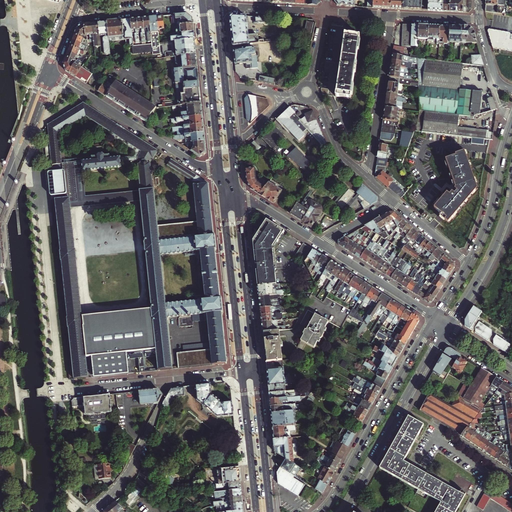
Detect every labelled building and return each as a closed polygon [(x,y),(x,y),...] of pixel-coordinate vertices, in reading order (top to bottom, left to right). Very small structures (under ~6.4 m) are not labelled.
[(373,0),(373,8),(382,8),(381,0),(373,0)] [(381,0),(382,8),(390,9),(390,0),(381,0)] [(390,0),(390,9),(404,9),(403,0),(390,0)] [(403,0),(404,9),(428,10),(428,0),(403,0)] [(428,0),(428,10),(442,11),(442,0),(428,0)] [(442,0),(442,11),(449,12),(450,0),(442,0)] [(472,1),(460,0),(450,0),(449,12),(469,13),(471,10),(472,1)] [(505,0),(485,0),(485,10),(506,14),(507,6),(505,6),(505,0)] [(176,22),(177,26),(181,26),(193,24),(193,18),(187,13),(176,15),(176,22)] [(233,15),(230,18),(233,46),(265,43),(264,40),(259,40),(258,36),(256,34),(248,35),(246,16),(233,15)] [(160,46),(158,30),(157,16),(149,17),(152,42),(152,44),(152,48),(154,49),(157,49),(158,48),(158,46),(160,46)] [(148,42),(152,42),(149,17),(143,18),(145,34),(147,34),(148,42)] [(146,42),(145,34),(143,18),(137,19),(138,34),(142,34),(142,43),(146,42)] [(133,46),(132,35),(131,19),(122,20),(123,25),(124,24),(125,26),(126,27),(127,31),(125,33),(125,34),(124,34),(124,36),(124,40),(130,39),(130,46),(132,46),(133,46)] [(139,43),(138,34),(137,19),(131,19),(132,35),(135,35),(136,43),(139,43)] [(112,37),(124,36),(124,34),(123,25),(122,20),(107,22),(109,41),(112,41),(112,37)] [(306,31),(314,32),(316,22),(308,20),(306,31)] [(111,55),(109,41),(107,22),(98,23),(100,36),(105,35),(106,37),(104,38),(103,39),(105,54),(106,55),(111,55)] [(90,43),(94,43),(93,30),(91,29),(91,23),(85,24),(85,32),(86,36),(87,35),(90,35),(90,43)] [(101,46),(100,36),(98,23),(91,23),(91,29),(93,30),(94,43),(95,47),(101,46)] [(74,35),(87,40),(87,35),(86,36),(85,37),(82,36),(83,32),(85,32),(85,24),(83,24),(77,29),(74,35)] [(177,34),(194,32),(193,24),(181,26),(181,29),(177,30),(177,31),(177,34)] [(402,25),(401,47),(404,47),(411,48),(411,46),(412,25),(402,25)] [(429,25),(418,25),(418,40),(428,41),(428,40),(429,25)] [(440,26),(429,25),(428,40),(434,40),(434,39),(437,39),(437,45),(440,45),(440,42),(440,26)] [(450,26),(440,26),(440,42),(443,42),(444,44),(448,44),(448,43),(450,43),(450,42),(450,26)] [(462,27),(450,26),(450,42),(455,42),(455,45),(462,45),(462,27)] [(470,27),(462,27),(462,45),(462,46),(468,46),(468,43),(477,43),(473,29),(470,27)] [(489,28),(488,30),(493,48),(511,51),(511,33),(511,34),(509,32),(489,28)] [(170,42),(176,42),(195,40),(194,32),(177,34),(178,37),(171,38),(171,39),(170,39),(170,42)] [(359,36),(345,34),(336,96),(350,98),(359,36)] [(74,35),(72,41),(76,42),(77,42),(82,44),(88,46),(87,40),(74,35)] [(166,58),(176,57),(196,55),(195,40),(176,42),(176,53),(173,53),(172,52),(167,52),(165,54),(166,58)] [(72,41),(70,46),(85,51),(86,49),(88,50),(88,46),(82,44),(77,42),(76,42),(72,41)] [(133,46),(132,46),(133,55),(153,53),(153,55),(161,55),(160,46),(158,46),(158,48),(157,49),(154,49),(152,48),(152,44),(133,46)] [(403,56),(404,47),(401,47),(394,45),(393,54),(403,56)] [(70,46),(68,52),(72,53),(73,55),(77,56),(78,55),(83,57),(85,51),(70,46)] [(245,49),(233,50),(236,72),(241,77),(275,85),(276,80),(261,76),(259,64),(258,64),(257,57),(258,56),(258,52),(254,52),(254,47),(246,48),(245,49)] [(68,52),(66,57),(74,60),(78,61),(79,60),(77,60),(77,58),(80,59),(81,57),(83,57),(78,55),(77,56),(73,55),(72,53),(68,52)] [(406,62),(418,64),(418,58),(411,57),(403,56),(393,54),(392,60),(406,62)] [(176,57),(177,69),(198,67),(196,55),(176,57)] [(86,56),(83,57),(81,57),(80,59),(79,60),(78,61),(76,63),(74,65),(70,73),(76,77),(84,65),(85,65),(89,60),(91,56),(86,56)] [(63,64),(66,71),(70,73),(74,65),(76,63),(73,62),(74,60),(66,57),(63,64)] [(415,131),(492,140),(495,131),(493,132),(493,133),(489,132),(489,130),(458,127),(459,115),(474,117),(474,116),(480,114),(482,93),(459,90),(463,64),(418,58),(418,64),(419,81),(419,87),(420,110),(418,123),(415,131)] [(98,66),(89,60),(85,65),(84,65),(76,77),(87,84),(98,66)] [(406,64),(406,62),(392,60),(391,65),(413,69),(413,67),(412,66),(412,65),(406,64)] [(175,75),(176,83),(199,81),(198,67),(177,69),(172,70),(173,75),(175,75)] [(411,74),(405,73),(390,71),(389,77),(411,80),(412,78),(411,78),(411,74)] [(419,81),(411,80),(389,77),(387,92),(397,94),(403,94),(403,91),(399,91),(399,84),(419,87),(419,81)] [(106,80),(103,84),(98,92),(106,97),(116,81),(117,79),(115,78),(113,82),(111,80),(110,82),(106,80)] [(99,81),(94,89),(98,92),(103,84),(99,81)] [(116,81),(106,97),(108,98),(136,115),(140,109),(151,116),(157,107),(118,83),(116,81)] [(178,105),(181,105),(201,103),(199,81),(176,83),(178,105)] [(397,96),(397,94),(387,92),(386,100),(403,102),(406,102),(406,99),(402,98),(402,97),(397,96)] [(258,97),(255,96),(247,95),(249,116),(252,116),(251,124),(261,114),(257,109),(257,104),(258,97)] [(493,97),(488,99),(491,111),(497,109),(493,97)] [(402,110),(403,102),(386,100),(385,107),(400,109),(402,110)] [(83,102),(48,125),(75,379),(89,378),(86,357),(82,316),(71,208),(141,201),(152,309),(157,350),(158,361),(154,361),(154,366),(144,367),(145,372),(173,369),(173,365),(212,360),(213,365),(227,363),(221,312),(223,312),(222,298),(220,298),(215,250),(216,249),(215,235),(214,235),(208,184),(197,176),(193,182),(194,184),(199,237),(160,241),(152,162),(155,158),(156,156),(159,152),(83,102)] [(182,113),(182,118),(202,116),(201,103),(181,105),(181,108),(187,108),(188,113),(182,113)] [(296,113),(290,107),(276,120),(288,133),(290,132),(299,142),(304,137),(304,136),(305,135),(304,133),(307,130),(306,129),(308,128),(322,143),(321,144),(323,147),(327,144),(313,110),(305,114),(306,116),(301,120),(295,114),(296,113)] [(398,128),(400,109),(385,107),(382,124),(396,126),(396,127),(398,128)] [(140,109),(136,115),(147,122),(151,116),(140,109)] [(184,122),(184,126),(203,124),(202,116),(182,118),(171,119),(172,123),(184,122)] [(152,121),(151,125),(157,129),(162,128),(161,120),(152,121)] [(185,130),(185,135),(204,133),(203,124),(184,126),(172,127),(173,132),(185,130)] [(275,125),(262,138),(274,151),(287,138),(275,125)] [(408,148),(414,133),(402,131),(399,147),(408,148)] [(186,143),(190,143),(205,141),(204,133),(185,135),(169,136),(174,140),(186,139),(186,143)] [(265,149),(254,140),(251,144),(258,150),(259,149),(262,152),(265,149)] [(205,141),(190,143),(191,145),(193,144),(193,147),(191,151),(200,157),(206,153),(205,141)] [(379,144),(377,158),(386,159),(388,145),(379,144)] [(297,147),(289,155),(306,170),(313,162),(297,147)] [(446,160),(456,188),(455,189),(457,191),(455,194),(452,192),(450,195),(447,193),(435,208),(447,218),(445,220),(449,223),(477,189),(465,152),(456,155),(456,157),(446,160)] [(193,182),(197,176),(171,160),(167,166),(193,182)] [(387,166),(377,165),(375,173),(377,178),(401,198),(404,195),(402,193),(403,191),(394,183),(396,180),(392,176),(393,175),(391,173),(388,176),(385,173),(386,172),(387,166)] [(255,168),(246,169),(247,182),(251,188),(260,194),(265,187),(258,182),(256,179),(255,168)] [(416,199),(428,185),(422,180),(410,194),(416,199)] [(269,183),(265,187),(260,194),(279,206),(283,199),(278,196),(281,191),(269,183)] [(378,201),(378,198),(362,184),(357,193),(358,194),(364,199),(361,203),(364,209),(378,201)] [(410,194),(416,186),(414,184),(407,193),(410,194)] [(354,194),(347,187),(341,194),(344,196),(343,198),(340,195),(334,202),(342,208),(346,204),(347,205),(352,200),(350,199),(352,197),(354,194)] [(364,199),(358,194),(354,199),(352,197),(350,199),(352,200),(347,205),(346,204),(344,205),(346,207),(344,210),(346,212),(357,199),(361,202),(364,199)] [(302,197),(295,207),(291,214),(311,227),(315,222),(316,223),(324,211),(323,207),(321,207),(311,201),(308,201),(302,197)] [(390,212),(398,226),(403,220),(394,211),(390,211),(390,212)] [(394,231),(395,230),(398,226),(390,212),(385,215),(394,231)] [(393,233),(394,231),(385,215),(380,217),(387,229),(390,228),(393,233)] [(387,230),(387,229),(380,217),(375,220),(382,233),(379,235),(385,239),(388,237),(385,232),(387,230)] [(285,231),(267,220),(253,241),(254,252),(258,287),(278,285),(275,250),(274,247),(285,231)] [(372,230),(379,235),(382,233),(375,220),(365,226),(372,230)] [(396,235),(398,236),(409,224),(403,220),(398,226),(395,230),(398,232),(396,235)] [(401,235),(405,238),(413,228),(409,224),(398,236),(392,243),(394,245),(396,244),(395,243),(401,235)] [(370,234),(372,230),(365,226),(361,228),(370,234)] [(402,250),(408,244),(418,232),(413,228),(405,238),(401,243),(403,244),(399,248),(402,250)] [(339,245),(346,249),(356,234),(357,233),(358,234),(359,233),(358,230),(339,241),(339,245)] [(413,245),(414,243),(421,235),(418,232),(408,244),(409,245),(408,245),(409,246),(411,245),(413,245)] [(346,249),(351,252),(362,235),(359,233),(358,234),(357,233),(356,234),(346,249)] [(351,252),(355,256),(367,238),(362,235),(351,252)] [(413,247),(416,249),(417,248),(418,249),(426,239),(422,235),(421,235),(414,243),(415,244),(413,247)] [(355,256),(360,259),(372,241),(367,238),(355,256)] [(421,253),(422,252),(430,242),(426,239),(418,249),(417,248),(416,249),(417,249),(421,253)] [(360,259),(365,262),(377,244),(372,240),(372,241),(360,259)] [(370,265),(376,269),(387,250),(385,248),(388,243),(386,242),(382,247),(370,265)] [(434,245),(430,242),(422,252),(424,254),(422,256),(424,257),(426,255),(434,245)] [(313,249),(303,243),(295,256),(305,262),(308,257),(313,249)] [(365,262),(370,265),(382,247),(377,244),(365,262)] [(410,248),(413,245),(411,245),(409,246),(408,245),(409,245),(408,244),(402,250),(409,254),(412,250),(410,248)] [(426,255),(430,258),(438,249),(434,245),(426,255)] [(319,253),(313,249),(308,257),(305,262),(307,266),(309,264),(310,265),(319,253)] [(415,252),(412,250),(409,254),(412,257),(416,259),(421,253),(417,249),(415,252)] [(435,260),(438,263),(440,262),(445,255),(438,249),(430,258),(434,261),(435,260)] [(376,269),(381,272),(387,262),(393,254),(387,250),(376,269)] [(381,272),(386,275),(396,259),(395,258),(396,256),(395,255),(397,252),(395,251),(393,254),(387,262),(381,272)] [(323,256),(319,253),(310,265),(308,268),(311,274),(313,271),(312,270),(314,266),(316,267),(323,256)] [(445,255),(440,262),(453,270),(455,267),(455,263),(445,255)] [(327,258),(323,256),(316,267),(319,269),(318,270),(319,271),(327,258)] [(386,275),(391,279),(396,270),(402,261),(397,257),(396,259),(386,275)] [(332,261),(327,258),(319,271),(318,272),(323,275),(332,261)] [(338,265),(332,261),(323,275),(317,284),(320,287),(327,277),(329,279),(338,265)] [(391,279),(396,282),(407,264),(402,261),(396,270),(391,279)] [(396,282),(401,285),(407,276),(410,272),(408,271),(412,264),(409,262),(407,264),(396,282)] [(438,263),(436,266),(450,275),(453,270),(440,262),(438,263)] [(432,270),(438,274),(447,280),(450,275),(436,266),(433,264),(432,267),(430,265),(428,267),(432,270)] [(345,270),(338,265),(329,279),(331,281),(326,289),(328,290),(327,291),(329,293),(338,279),(345,270)] [(401,285),(407,289),(415,276),(417,273),(418,271),(415,269),(409,278),(407,276),(401,285)] [(350,273),(345,270),(338,279),(341,281),(335,290),(338,292),(350,273)] [(427,274),(430,276),(443,285),(447,280),(438,274),(432,270),(431,272),(429,271),(427,274)] [(355,276),(350,273),(338,292),(341,294),(342,292),(344,294),(355,276)] [(407,289),(412,292),(422,277),(422,276),(417,273),(415,276),(407,289)] [(360,279),(355,276),(344,294),(343,295),(344,296),(346,293),(349,295),(355,286),(360,279)] [(430,276),(427,280),(440,289),(443,285),(430,276)] [(412,292),(417,296),(421,289),(424,284),(422,282),(425,279),(424,278),(422,277),(412,292)] [(364,282),(360,279),(355,286),(349,295),(354,298),(364,282)] [(424,284),(421,289),(435,298),(441,290),(440,289),(427,280),(424,284)] [(368,285),(364,282),(354,298),(358,301),(368,285)] [(258,287),(259,297),(280,295),(285,294),(284,291),(281,291),(280,284),(278,285),(258,287)] [(373,288),(368,285),(358,301),(362,304),(373,288)] [(378,291),(373,288),(362,304),(362,305),(363,306),(365,303),(368,305),(378,291)] [(421,289),(417,296),(428,303),(432,302),(435,298),(421,289)] [(383,294),(378,291),(368,305),(371,307),(367,313),(364,318),(363,317),(362,318),(363,319),(365,321),(383,294)] [(297,347),(303,350),(306,344),(314,348),(320,339),(321,339),(324,333),(324,332),(323,331),(328,322),(341,329),(349,315),(350,313),(327,297),(324,302),(311,294),(307,303),(305,306),(304,309),(315,315),(297,347)] [(392,300),(383,294),(365,321),(355,335),(359,338),(367,325),(368,325),(376,313),(381,317),(383,314),(392,300)] [(259,297),(260,308),(279,306),(278,298),(281,297),(280,295),(259,297)] [(397,303),(392,300),(383,314),(385,316),(381,322),(384,324),(386,320),(397,303)] [(402,306),(397,303),(386,320),(391,324),(392,322),(393,321),(402,306)] [(260,308),(261,315),(283,313),(284,312),(284,310),(282,310),(282,306),(279,306),(260,308)] [(407,309),(402,306),(393,321),(392,322),(397,325),(407,309)] [(507,354),(510,349),(510,345),(497,336),(498,334),(478,321),(480,319),(478,318),(482,312),(473,307),(465,321),(465,326),(507,354)] [(157,350),(152,309),(82,316),(86,357),(92,356),(127,353),(157,350)] [(413,313),(407,309),(397,325),(396,326),(399,328),(403,330),(407,322),(413,313)] [(261,315),(262,322),(278,320),(283,319),(283,313),(261,315)] [(403,330),(399,335),(408,340),(412,334),(420,321),(419,317),(413,313),(407,322),(403,330)] [(262,322),(263,332),(279,330),(286,329),(285,326),(280,326),(280,327),(279,327),(278,320),(262,322)] [(266,362),(282,361),(283,361),(279,330),(263,332),(266,362)] [(377,334),(386,340),(403,350),(406,345),(389,335),(380,330),(377,334)] [(391,331),(389,335),(406,345),(408,340),(399,335),(391,331)] [(392,346),(391,348),(401,354),(403,350),(386,340),(385,342),(387,344),(388,344),(392,346)] [(382,361),(383,362),(393,368),(398,359),(390,351),(383,344),(380,349),(374,346),(372,350),(378,353),(380,351),(385,354),(384,357),(383,357),(382,359),(382,360),(382,361)] [(391,348),(390,351),(398,359),(401,354),(391,348)] [(446,355),(457,361),(459,358),(461,355),(456,351),(451,348),(450,348),(449,348),(448,348),(447,349),(446,349),(446,350),(445,352),(447,353),(446,355)] [(127,353),(92,356),(94,377),(129,374),(127,353)] [(450,359),(443,355),(440,360),(436,367),(433,372),(438,375),(439,375),(441,376),(444,371),(449,374),(453,368),(455,364),(449,360),(450,359)] [(457,370),(456,373),(460,375),(465,366),(464,366),(466,362),(459,358),(457,361),(455,364),(453,368),(457,370)] [(370,360),(369,363),(389,374),(393,368),(383,362),(380,366),(370,360)] [(266,362),(270,392),(286,391),(285,384),(286,384),(287,383),(287,379),(286,378),(285,378),(282,361),(266,362)] [(378,376),(373,384),(381,389),(389,374),(369,363),(366,362),(364,365),(377,372),(378,372),(379,373),(377,376),(378,376)] [(482,368),(471,386),(463,398),(478,406),(489,389),(497,378),(482,368)] [(353,381),(356,383),(378,395),(381,389),(373,384),(368,381),(367,384),(355,378),(353,381)] [(504,383),(497,378),(489,389),(495,393),(504,383)] [(347,384),(355,389),(375,400),(378,395),(356,383),(354,385),(348,382),(347,384)] [(510,387),(504,383),(495,393),(499,396),(501,393),(504,390),(506,392),(510,387)] [(211,394),(211,384),(196,385),(197,400),(217,417),(233,416),(232,401),(222,403),(211,394)] [(468,385),(461,397),(463,398),(471,386),(468,385)] [(172,388),(164,403),(167,408),(170,408),(176,396),(185,395),(184,386),(172,388)] [(511,387),(510,387),(506,392),(504,390),(501,393),(504,396),(505,396),(505,395),(511,394),(511,387)] [(158,389),(139,391),(141,405),(159,403),(163,395),(158,389)] [(347,391),(359,397),(372,405),(375,400),(355,389),(354,392),(348,389),(347,391)] [(270,392),(269,393),(270,400),(287,398),(287,391),(286,391),(270,392)] [(430,394),(420,411),(432,418),(461,436),(472,422),(475,419),(479,413),(483,409),(478,406),(463,398),(461,397),(458,395),(452,406),(430,394)] [(111,408),(113,407),(112,399),(110,399),(110,395),(73,398),(72,401),(72,408),(85,406),(86,416),(112,413),(111,408)] [(270,400),(270,407),(288,405),(288,402),(300,401),(301,400),(300,396),(287,398),(270,400)] [(347,399),(359,407),(368,412),(372,405),(359,397),(357,401),(348,397),(347,399)] [(348,403),(345,408),(348,410),(349,408),(365,417),(368,412),(359,407),(358,409),(357,409),(357,408),(348,403)] [(270,407),(271,413),(289,412),(288,405),(270,407)] [(344,410),(362,422),(365,417),(349,408),(348,410),(345,408),(344,410)] [(271,413),(273,427),(296,425),(295,411),(289,412),(271,413)] [(424,425),(409,416),(380,468),(441,503),(435,511),(455,511),(466,494),(461,491),(460,493),(459,492),(458,493),(404,461),(424,425)] [(465,439),(475,424),(474,424),(472,422),(461,436),(465,439)] [(347,429),(348,430),(356,434),(359,429),(350,423),(347,429)] [(298,424),(296,425),(273,427),(274,439),(287,438),(287,433),(290,432),(290,429),(299,428),(298,424)] [(479,427),(475,424),(465,439),(469,442),(475,433),(473,432),(475,429),(477,430),(479,427)] [(341,443),(348,447),(356,434),(348,430),(341,443)] [(477,430),(475,433),(469,442),(473,444),(480,435),(481,433),(477,430)] [(481,450),(488,441),(486,440),(488,437),(490,438),(491,437),(492,435),(487,433),(483,438),(477,447),(481,450)] [(477,447),(483,438),(480,435),(473,444),(477,447)] [(284,457),(294,463),(292,449),(291,437),(287,438),(274,439),(275,452),(284,457)] [(486,453),(495,440),(491,437),(490,438),(488,441),(481,450),(486,453)] [(334,449),(332,454),(334,455),(341,460),(348,447),(341,443),(335,439),(331,447),(334,449)] [(499,442),(495,440),(486,453),(490,456),(496,446),(495,445),(496,443),(498,444),(499,442)] [(121,445),(124,470),(138,443),(121,445)] [(507,450),(506,445),(504,444),(503,445),(502,447),(500,449),(494,458),(498,461),(502,456),(506,450),(507,451),(507,450)] [(494,458),(500,449),(496,446),(490,456),(494,458)] [(318,457),(326,461),(337,468),(339,464),(329,458),(323,454),(320,453),(318,457)] [(332,454),(329,458),(339,464),(341,460),(334,455),(332,454)] [(508,464),(510,462),(502,456),(498,461),(506,467),(508,464)] [(304,471),(305,470),(294,463),(284,457),(282,459),(283,461),(284,462),(281,467),(295,476),(300,479),(301,478),(296,475),(300,469),(301,470),(302,470),(304,471)] [(324,466),(325,467),(334,473),(337,468),(326,461),(324,466)] [(152,479),(157,473),(144,463),(141,469),(152,479)] [(111,479),(110,473),(110,469),(111,469),(111,464),(98,465),(99,480),(111,479)] [(295,476),(281,467),(277,473),(279,484),(299,496),(305,485),(294,478),(295,476)] [(319,478),(321,480),(328,484),(334,473),(325,467),(319,478)] [(219,485),(240,482),(239,469),(218,471),(219,485)] [(171,477),(166,478),(166,473),(157,474),(172,485),(171,477)] [(321,480),(316,489),(321,492),(323,493),(328,484),(321,480)] [(224,491),(241,489),(240,482),(219,485),(211,485),(211,489),(224,488),(224,491)] [(135,489),(140,493),(144,488),(139,484),(135,489)] [(307,487),(301,497),(311,503),(317,493),(307,487)] [(226,498),(242,497),(241,489),(224,491),(211,493),(211,497),(224,496),(224,495),(226,494),(226,498)] [(511,511),(511,505),(497,495),(497,494),(494,492),(490,498),(510,511),(511,511)] [(482,510),(489,498),(483,495),(477,507),(482,510)] [(215,506),(243,503),(242,497),(226,498),(220,499),(220,502),(214,502),(215,506)] [(190,510),(194,506),(187,500),(183,503),(190,510)] [(125,511),(123,509),(124,508),(116,501),(112,505),(120,511),(125,511)] [(228,511),(243,510),(243,503),(215,506),(213,507),(214,510),(225,509),(226,508),(227,508),(228,511)]
